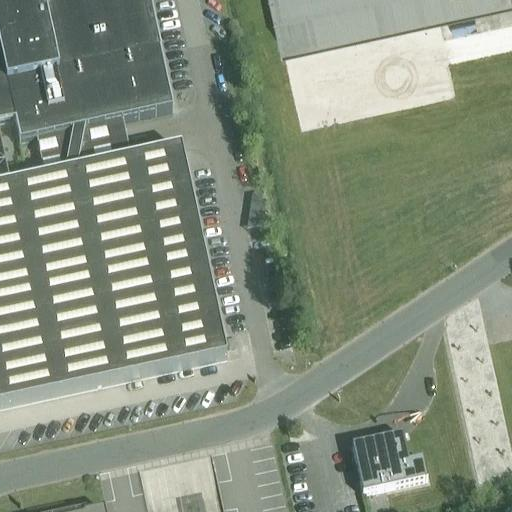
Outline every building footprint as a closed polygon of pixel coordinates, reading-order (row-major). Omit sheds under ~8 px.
[(0,0),(0,412),(227,363),(181,154),(131,165),(45,184),(0,193),(0,131),(15,128),(20,148),(36,144),(123,126),(173,115),(148,0),(0,0)] [(270,0),(281,48),(502,0),(270,0)] [(511,38),(487,44),(491,62),(495,79),(511,75),(511,38)] [(487,44),(447,53),(451,70),(491,62),(487,44)] [(491,62),(451,70),(455,88),(495,79),(491,62)] [(388,66),(348,75),(352,92),(392,83),(388,66)] [(348,75),(313,82),(320,117),(356,110),(352,92),(348,75)] [(511,75),(495,79),(499,97),(502,115),(511,112),(511,75)] [(495,79),(455,88),(459,106),(499,97),(495,79)] [(392,83),(352,92),(356,110),(395,101),(392,83)] [(499,97),(459,106),(463,123),(502,115),(499,97)] [(395,101),(356,110),(361,132),(400,124),(395,101)] [(356,110),(320,117),(325,140),(361,132),(356,110)] [(511,112),(502,115),(506,132),(510,150),(511,158),(511,112)] [(502,115),(463,123),(467,141),(506,132),(502,115)] [(400,124),(361,132),(366,155),(405,146),(400,124)] [(361,132),(325,140),(330,163),(366,155),(361,132)] [(506,132),(467,141),(470,158),(510,150),(506,132)] [(405,146),(366,155),(370,178),(410,169),(405,146)] [(511,158),(510,150),(470,158),(481,206),(511,185),(511,158)] [(366,155),(330,163),(335,185),(370,178),(366,155)] [(410,169),(370,178),(375,200),(415,192),(410,169)] [(370,178),(335,185),(340,208),(375,200),(370,178)] [(415,192),(375,200),(380,223),(420,214),(415,192)] [(375,200),(340,208),(345,231),(380,223),(375,200)] [(420,214),(380,223),(385,246),(390,268),(426,244),(420,214)] [(380,223),(345,231),(350,253),(385,246),(380,223)] [(385,246),(350,253),(358,289),(390,268),(385,246)] [(407,440),(407,439),(381,444),(380,440),(379,440),(380,444),(352,451),(362,500),(427,485),(422,464),(409,467),(403,441),(407,440)]
